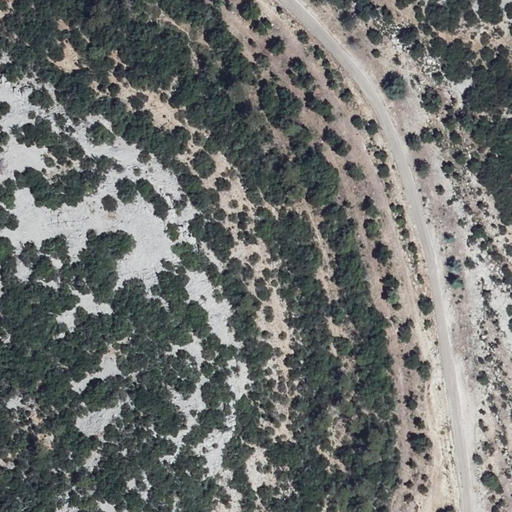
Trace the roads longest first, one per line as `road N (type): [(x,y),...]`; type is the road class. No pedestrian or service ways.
road 1 (track): [(423,511),(437,458),(427,440),(419,336),(401,253),(342,99),(297,35),(260,0)]
road 2 (unclassified): [(285,0),(358,75),(403,170),(441,328),(468,511)]
